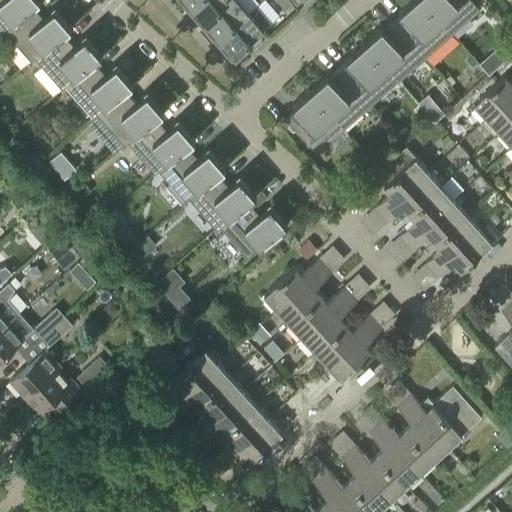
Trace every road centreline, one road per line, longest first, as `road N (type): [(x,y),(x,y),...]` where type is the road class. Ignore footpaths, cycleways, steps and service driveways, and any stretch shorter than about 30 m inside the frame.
road 1 (residential): [(226,511),(430,324)]
road 2 (residential): [(220,511),(166,455),(133,458),(86,500),(30,500)]
road 3 (residential): [(235,118),(103,0)]
road 4 (residential): [(235,118),(364,0)]
road 5 (residential): [(430,324),(324,208)]
road 6 (residential): [(324,208),(235,118)]
